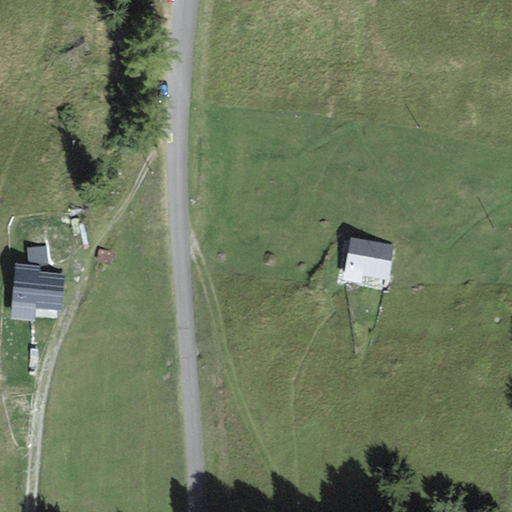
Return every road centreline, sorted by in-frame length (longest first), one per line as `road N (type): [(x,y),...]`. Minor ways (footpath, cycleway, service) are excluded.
road 1 (unclassified): [(195,511),(176,140),(188,0)]
road 2 (track): [(55,341),(30,511)]
